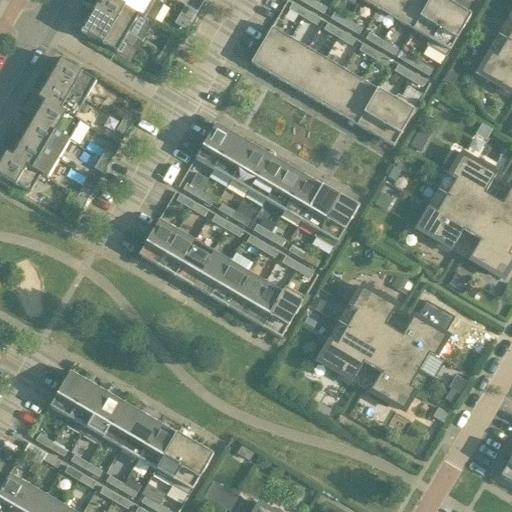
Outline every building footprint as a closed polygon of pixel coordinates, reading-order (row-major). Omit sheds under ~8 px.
[(110,0),(98,0),(91,14),(127,35),(138,17),(138,16),(110,0)] [(155,1),(153,0),(110,0),(138,16),(138,17),(151,25),(163,6),(155,1)] [(383,0),(360,0),(360,1),(377,11),(383,0)] [(383,0),(377,11),(395,21),(407,0),(383,0)] [(431,0),(407,0),(395,21),(413,32),(431,0)] [(439,0),(431,0),(413,32),(429,41),(430,42),(451,7),(439,0)] [(326,9),(312,1),(308,7),(322,15),(326,9)] [(302,19),(305,13),(291,4),(287,11),(302,19)] [(179,15),(191,22),(196,12),(185,5),(179,15)] [(469,18),(451,7),(430,42),(429,41),(426,47),(445,59),(469,18)] [(319,21),(305,13),(302,19),(316,27),(319,21)] [(138,40),(127,35),(91,14),(80,33),(116,54),(122,44),(133,49),(138,40)] [(330,20),(344,28),(347,22),(333,14),(330,20)] [(185,31),(191,22),(179,15),(174,25),(185,31)] [(361,30),(347,22),(344,28),(357,36),(361,30)] [(327,25),(326,26),(323,32),(337,40),(341,33),(327,25)] [(250,65),(268,76),(289,40),(271,30),(250,65)] [(354,41),(341,33),(337,40),(351,48),(354,41)] [(365,41),(379,49),(383,42),(368,34),(365,41)] [(268,76),(286,86),(307,51),(289,40),(268,76)] [(396,50),(383,42),(379,49),(392,57),(396,50)] [(511,45),(505,42),(496,58),(495,59),(511,68),(511,45)] [(166,45),(160,54),(168,59),(174,49),(166,45)] [(362,46),(359,52),(372,60),(376,54),(362,46)] [(286,86),(304,96),(324,61),(307,51),(286,86)] [(163,68),(168,59),(160,54),(155,63),(163,68)] [(390,62),(376,54),(372,60),(386,68),(390,62)] [(400,61),(414,69),(418,63),(404,55),(400,61)] [(511,68),(495,59),(496,58),(490,55),(478,75),(493,84),(490,88),(506,98),(509,93),(511,95),(511,93),(511,68)] [(48,80),(84,101),(95,82),(59,61),(48,80)] [(304,96),(321,107),(342,72),(324,61),(304,96)] [(431,72),(418,63),(414,69),(428,77),(431,72)] [(397,66),(397,67),(393,72),(408,81),(411,75),(397,66)] [(321,107),(339,117),(360,82),(342,72),(321,107)] [(450,72),(445,82),(453,86),(458,76),(450,72)] [(425,83),(411,75),(408,81),(422,89),(425,83)] [(73,120),(73,119),(84,101),(48,80),(37,99),(73,120)] [(339,117),(357,127),(377,92),(360,82),(339,117)] [(357,127),(374,138),(395,103),(394,102),(377,92),(357,127)] [(395,103),(374,138),(393,149),(417,107),(397,96),(394,102),(395,103)] [(73,120),(37,99),(29,112),(36,115),(32,121),(68,142),(80,123),(73,119),(73,120)] [(126,113),(120,123),(128,128),(134,118),(126,113)] [(57,161),(68,142),(32,121),(21,140),(57,161)] [(123,137),(128,128),(120,123),(115,132),(123,137)] [(194,161),(212,171),(233,136),(215,125),(194,161)] [(251,147),(233,136),(212,171),(230,182),(251,147)] [(427,142),(416,136),(410,147),(421,153),(427,142)] [(57,161),(21,140),(11,158),(10,158),(40,176),(40,177),(46,180),(57,161)] [(230,182),(248,192),(268,157),(251,147),(230,182)] [(104,150),(99,160),(106,165),(112,155),(104,150)] [(440,171),(449,177),(461,157),(452,152),(440,171)] [(10,158),(11,158),(5,154),(0,161),(0,178),(29,195),(40,177),(40,176),(10,158)] [(483,196),(484,195),(495,176),(492,175),(495,170),(479,161),(476,165),(461,156),(461,157),(449,177),(455,180),(483,196)] [(286,167),(268,157),(248,192),(265,202),(286,167)] [(101,174),(106,165),(99,160),(93,169),(101,174)] [(265,202),(283,213),(303,178),(286,167),(265,202)] [(401,171),(394,167),(388,177),(395,181),(401,171)] [(321,188),(303,178),(283,213),(300,223),(321,188)] [(445,197),(482,218),(492,200),(484,195),(483,196),(455,180),(445,197)] [(182,191),(196,199),(200,193),(186,185),(182,191)] [(511,212),(511,186),(501,205),(500,206),(511,212)] [(82,188),(77,197),(85,202),(90,192),(82,188)] [(321,188),(300,223),(317,233),(318,233),(339,198),(321,188)] [(214,201),(200,193),(196,199),(210,207),(214,201)] [(381,193),(374,205),(384,211),(391,199),(381,193)] [(176,202),(190,210),(193,204),(179,196),(176,202)] [(79,211),(85,202),(77,197),(71,207),(79,211)] [(471,237),(482,218),(445,197),(435,214),(463,230),(462,231),(471,237)] [(357,209),(339,198),(318,233),(317,233),(313,238),(333,250),(357,209)] [(492,200),(482,218),(511,236),(511,212),(500,206),(501,205),(492,200)] [(203,218),(206,212),(193,204),(190,210),(203,218)] [(218,212),(231,220),(235,214),(221,205),(218,212)] [(435,214),(430,210),(418,230),(433,239),(430,244),(446,253),(449,249),(451,250),(462,231),(463,230),(435,214)] [(249,222),(235,214),(231,220),(245,228),(249,222)] [(211,223),(225,231),(228,225),(214,217),(211,223)] [(508,257),(508,256),(511,249),(511,236),(482,218),(471,237),(480,242),(480,241),(508,257)] [(177,232),(158,221),(138,257),(156,267),(177,232)] [(242,232),(228,225),(225,231),(238,239),(242,232)] [(252,232),(266,240),(270,234),(256,226),(252,232)] [(174,278),(194,243),(177,232),(156,267),(174,278)] [(284,242),(270,234),(266,240),(280,248),(284,242)] [(246,243),(260,252),(264,245),(250,237),(246,243)] [(511,263),(511,258),(508,256),(508,257),(480,241),(480,242),(469,260),(471,262),(469,266),(485,276),(487,271),(502,280),(511,263)] [(212,253),(194,243),(174,278),(191,288),(212,253)] [(277,253),(264,245),(260,252),(273,259),(277,253)] [(288,253),(302,261),(305,255),(291,247),(288,253)] [(209,298),(229,263),(212,253),(191,288),(209,298)] [(319,263),(305,255),(302,261),(315,269),(319,263)] [(281,264),(295,272),(299,266),(285,258),(281,264)] [(247,274),(229,263),(209,298),(226,309),(247,274)] [(312,274),(299,266),(295,272),(309,280),(312,274)] [(244,319),(265,284),(247,274),(226,309),(244,319)] [(465,280),(455,274),(449,285),(459,291),(465,280)] [(397,277),(391,288),(406,296),(411,286),(397,277)] [(281,294),(265,284),(244,319),(262,329),(282,294),(281,294)] [(284,288),(281,294),(282,294),(262,329),(280,340),(304,299),(284,288)] [(383,328),(384,327),(395,308),(392,307),(395,302),(379,293),(376,297),(361,289),(349,309),(355,312),(356,312),(383,328)] [(326,305),(314,299),(309,308),(320,314),(326,305)] [(346,329),(382,350),(393,332),(384,327),(383,328),(356,312),(355,312),(346,329)] [(428,354),(428,355),(434,358),(446,338),(431,329),(434,325),(417,315),(415,320),(412,318),(401,337),(401,338),(428,354)] [(371,369),(382,350),(346,329),(336,346),(335,347),(363,363),(362,364),(371,369)] [(393,332),(382,350),(418,372),(428,355),(428,354),(401,338),(401,337),(393,332)] [(335,347),(336,346),(330,343),(318,363),(333,372),(330,376),(346,385),(349,381),(352,382),(362,364),(363,363),(335,347)] [(371,369),(380,374),(381,373),(408,389),(408,388),(418,372),(382,350),(371,369)] [(49,408),(67,419),(88,384),(69,373),(49,408)] [(414,392),(408,388),(408,389),(381,373),(380,374),(369,393),(372,394),(369,398),(385,408),(388,403),(403,412),(414,392)] [(468,382),(456,375),(449,388),(460,395),(468,382)] [(81,436),(105,394),(88,384),(67,419),(63,426),(81,436)] [(460,396),(450,390),(444,401),(453,406),(460,396)] [(105,394),(81,436),(98,447),(102,440),(123,405),(105,394)] [(315,412),(326,419),(331,409),(320,403),(315,412)] [(140,415),(123,405),(102,440),(120,450),(140,415)] [(432,418),(442,424),(448,414),(438,408),(432,418)] [(137,460),(158,425),(140,415),(120,450),(137,460)] [(176,436),(158,425),(137,460),(155,471),(176,436)] [(49,450),(52,444),(39,436),(35,442),(49,450)] [(173,481),(193,446),(176,436),(155,471),(152,477),(168,486),(172,480),(173,481)] [(49,450),(62,458),(66,452),(52,444),(49,450)] [(511,485),(511,445),(506,456),(510,459),(499,478),(511,485)] [(212,457),(193,446),(173,481),(172,480),(168,486),(188,498),(212,457)] [(28,453),(42,461),(46,455),(32,447),(28,453)] [(252,454),(241,448),(237,455),(248,461),(252,454)] [(60,463),(46,455),(42,461),(56,469),(60,463)] [(70,463),(84,471),(88,465),(74,456),(70,463)] [(39,467),(34,464),(29,472),(34,475),(39,467)] [(101,473),(88,465),(84,471),(98,479),(101,473)] [(64,474),(78,482),(81,476),(67,468),(64,474)] [(0,491),(0,511),(12,511),(28,487),(9,476),(0,491)] [(95,484),(81,476),(78,482),(91,490),(95,484)] [(105,483),(119,491),(123,485),(109,477),(105,483)] [(228,492),(214,484),(206,498),(220,506),(228,492)] [(137,493),(123,485),(119,491),(133,500),(137,493)] [(36,511),(45,497),(28,487),(12,511),(36,511)] [(99,495),(113,503),(116,496),(103,488),(99,495)] [(130,504),(116,496),(113,503),(126,510),(130,504)] [(36,511),(59,511),(63,507),(45,497),(36,511)] [(140,504),(154,511),(158,506),(144,498),(140,504)] [(277,511),(276,511),(275,511),(267,511),(249,502),(243,511),(277,511)]
